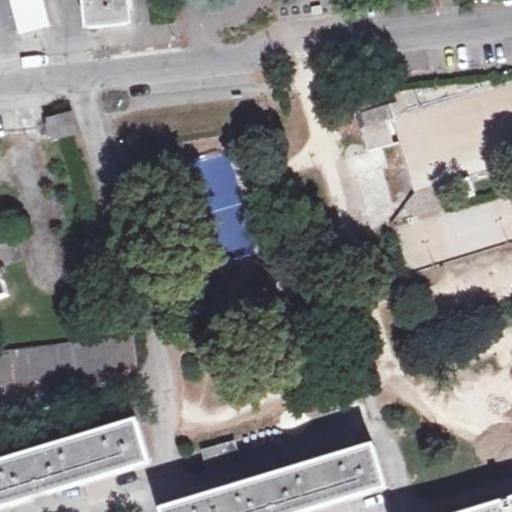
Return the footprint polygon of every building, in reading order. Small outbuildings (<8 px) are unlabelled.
[(53,27),(44,0),(13,0),(23,33),(53,27)] [(91,0),(94,26),(137,23),(134,0),(91,0)] [(394,142),(399,140),(392,119),(397,117),(392,102),(387,103),(381,86),(356,94),(362,112),(368,110),(372,120),(365,122),(374,148),(347,156),(353,175),(359,174),(384,165),(399,160),(394,142)] [(56,118),(62,139),(70,137),(82,134),(76,112),(56,118)] [(189,160),(211,256),(253,246),(231,151),(189,160)] [(370,230),(394,223),(402,220),(384,165),(359,174),(370,208),(363,210),(370,230)] [(0,297),(12,294),(3,269),(0,261),(0,297)] [(0,353),(0,378),(138,362),(135,337),(0,353)] [(0,506),(152,461),(138,420),(0,462),(0,506)] [(306,511),(390,487),(376,446),(167,508),(167,511),(306,511)] [(511,511),(511,499),(470,511),(511,511)]
